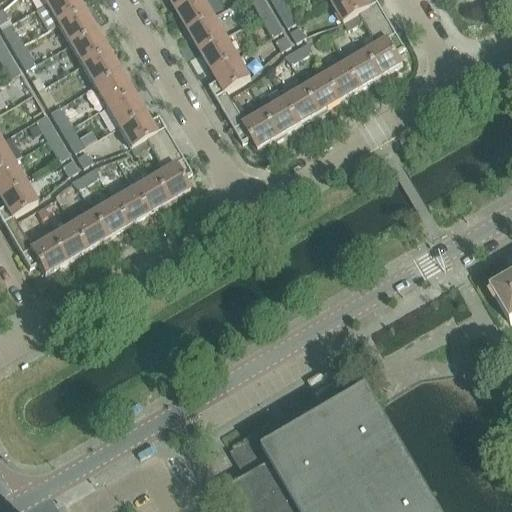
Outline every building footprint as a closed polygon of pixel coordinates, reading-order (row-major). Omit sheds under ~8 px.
[(40,0),(46,9),(61,0),(40,0)] [(58,30),(84,15),(75,0),(61,0),(46,9),(58,30)] [(167,0),(177,15),(202,0),(167,0)] [(189,36),(214,21),(202,0),(177,15),(189,36)] [(250,0),(249,1),(255,11),(265,6),(261,0),(250,0)] [(281,0),(274,0),(270,3),(276,13),(286,7),(281,0)] [(362,0),(342,0),(332,7),(344,28),(359,19),(378,7),(373,0),(363,0),(363,1),(362,0)] [(265,6),(255,11),(261,22),(271,16),(265,6)] [(282,23),(292,17),(286,7),(276,13),(282,23)] [(359,19),(364,26),(365,29),(384,18),(378,7),(359,19)] [(0,15),(0,29),(9,24),(3,14),(0,15)] [(70,50),(96,35),(84,15),(58,30),(70,50)] [(277,26),(271,16),(261,22),(267,32),(277,26)] [(292,17),(282,23),(288,33),(298,28),(292,17)] [(371,39),(391,28),(384,18),(365,29),(371,39)] [(364,26),(359,19),(344,28),(349,35),(364,26)] [(201,56),(226,41),(214,21),(189,36),(201,56)] [(277,26),(267,32),(273,42),(283,36),(277,26)] [(377,50),(397,38),(391,28),(371,39),(377,50)] [(2,34),(8,45),(17,39),(11,29),(2,34)] [(297,48),(306,42),(300,32),(291,38),(297,48)] [(82,71),(108,56),(96,35),(70,50),(82,71)] [(397,38),(377,50),(367,56),(382,81),(403,69),(396,58),(405,53),(397,38)] [(17,39),(8,45),(14,55),(23,49),(17,39)] [(213,77),(238,62),(226,41),(201,56),(213,77)] [(276,46),(282,57),(291,51),(285,41),(276,46)] [(297,55),(303,64),(313,57),(309,47),(297,55)] [(2,48),(0,49),(0,62),(8,58),(2,48)] [(29,60),(23,49),(14,55),(20,65),(29,60)] [(303,64),(297,55),(285,62),(292,70),(303,64)] [(94,91),(120,76),(108,56),(82,71),(94,91)] [(382,81),(367,56),(346,68),(361,93),(382,81)] [(0,66),(5,74),(14,68),(8,58),(0,62),(0,66)] [(29,60),(20,65),(26,76),(35,70),(29,60)] [(238,62),(213,77),(218,86),(210,91),(217,103),(251,83),(238,62)] [(14,68),(5,74),(11,84),(20,79),(14,68)] [(361,93),(346,68),(326,80),(341,105),(361,93)] [(106,112),(132,97),(120,76),(94,91),(106,112)] [(341,105),(326,80),(305,92),(320,118),(341,105)] [(320,118),(305,92),(285,104),(300,130),(320,118)] [(118,132),(144,117),(132,97),(106,112),(118,132)] [(300,130),(285,104),(264,116),(279,142),(300,130)] [(232,105),(222,112),(228,123),(239,116),(233,108),(232,106),(232,105)] [(238,105),(233,108),(239,116),(241,120),(245,117),(238,105)] [(50,118),(56,128),(66,122),(60,112),(50,118)] [(239,116),(228,123),(235,134),(245,127),(241,120),(239,116)] [(235,134),(243,148),(252,143),(258,154),(279,142),(264,116),(245,127),(235,134)] [(144,117),(118,132),(131,153),(146,144),(165,133),(158,121),(149,126),(144,117)] [(35,126),(41,137),(51,131),(45,121),(35,126)] [(66,122),(56,128),(62,138),(72,132),(66,122)] [(51,131),(41,137),(48,147),(57,141),(51,131)] [(68,148),(78,143),(72,132),(62,138),(68,148)] [(146,144),(150,152),(152,155),(171,143),(165,133),(146,144)] [(63,151),(57,141),(48,147),(54,157),(63,151)] [(78,143),(68,148),(74,159),(84,153),(78,143)] [(158,165),(177,154),(171,143),(152,155),(158,165)] [(150,152),(146,144),(131,153),(135,161),(150,152)] [(1,146),(0,146),(0,174),(13,167),(1,146)] [(63,151),(54,157),(60,167),(69,162),(63,151)] [(164,175),(183,164),(177,154),(158,165),(164,175)] [(83,174),(93,168),(87,157),(77,163),(83,174)] [(153,181),(168,207),(189,195),(183,184),(191,179),(183,164),(164,175),(153,181)] [(62,172),(68,182),(78,176),(72,166),(62,172)] [(13,167),(0,174),(0,201),(25,187),(13,167)] [(84,180),(89,189),(99,183),(96,173),(84,180)] [(89,189),(84,180),(71,187),(79,195),(89,189)] [(133,193),(148,219),(168,207),(153,181),(133,193)] [(25,187),(0,201),(0,203),(4,211),(0,213),(0,223),(3,228),(37,208),(25,187)] [(112,205),(127,231),(148,219),(133,193),(112,205)] [(92,217),(107,243),(127,231),(112,205),(92,217)] [(44,213),(36,217),(41,225),(48,220),(44,213)] [(71,229),(86,255),(107,243),(92,217),(71,229)] [(51,242),(66,267),(86,255),(71,229),(51,242)] [(9,236),(8,237),(14,248),(25,242),(18,231),(9,236)] [(25,242),(14,248),(21,259),(31,253),(25,242)] [(51,242),(31,253),(21,259),(29,274),(38,268),(45,279),(66,267),(51,242)] [(511,281),(490,294),(511,328),(511,327),(511,281)] [(332,377),(330,372),(309,385),(311,389),(315,396),(319,394),(324,401),(334,395),(332,392),(339,388),(336,383),(332,377)] [(297,417),(305,431),(322,421),(314,408),(297,417)]
